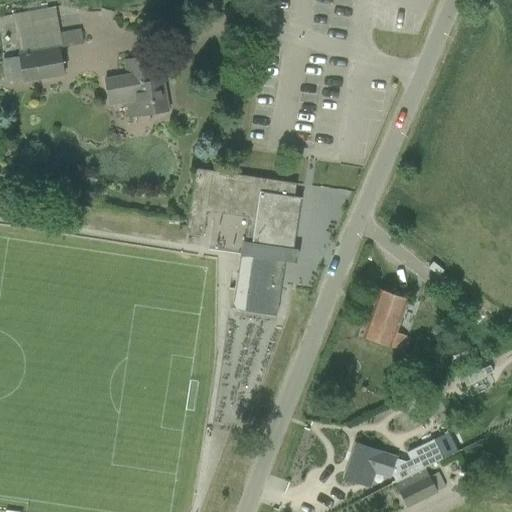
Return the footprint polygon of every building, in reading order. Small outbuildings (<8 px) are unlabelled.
[(2,59),(6,84),(25,81),(25,82),(64,75),(59,48),(83,44),(81,30),(60,33),(56,7),(13,15),(20,57),(2,59)] [(127,104),(129,118),(169,111),(163,79),(153,81),(148,57),(125,61),(128,75),(103,79),(109,107),(127,104)] [(243,311),(281,317),(291,249),(294,249),(300,199),(301,199),(302,198),(291,196),(293,184),(296,185),(296,183),(196,169),(187,234),(204,236),(208,204),(249,211),(245,242),(252,243),(243,311)] [(47,188),(34,188),(34,197),(48,197),(47,188)] [(362,337),(401,351),(406,336),(396,333),(408,299),(379,289),(362,337)] [(476,425),(460,434),(467,446),(483,437),(476,425)] [(355,444),(344,478),(356,482),(355,484),(358,485),(359,483),(366,485),(371,487),(375,473),(390,478),(391,476),(392,476),(396,483),(425,469),(444,459),(435,439),(407,452),(410,460),(406,462),(397,459),(397,457),(374,450),(355,444)] [(478,464),(468,468),(471,475),(481,471),(478,464)] [(425,469),(396,483),(400,491),(398,492),(407,509),(437,494),(436,492),(445,487),(446,487),(445,486),(438,472),(429,477),(425,469)]
